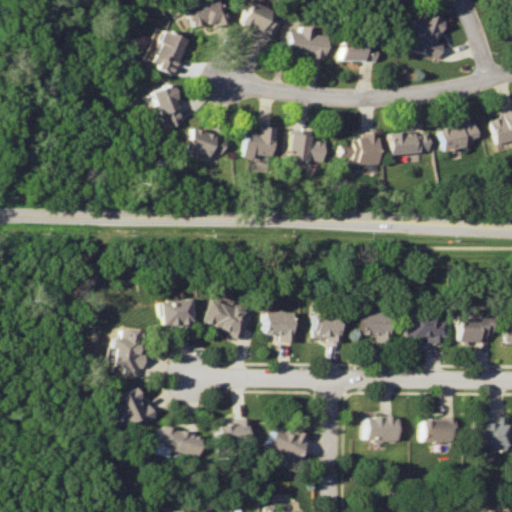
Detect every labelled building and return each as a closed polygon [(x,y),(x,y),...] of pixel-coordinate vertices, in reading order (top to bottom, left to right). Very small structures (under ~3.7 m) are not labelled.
[(211,0),(206,0),(202,2),(200,0),(190,0),(192,5),(179,10),(187,29),(207,21),(208,25),(221,21),(211,0)] [(276,14),(245,0),(234,21),(265,36),(276,14)] [(511,0),(509,0),(503,5),(511,17),(511,0)] [(417,10),(415,19),(411,17),(405,32),(409,33),(403,47),(434,58),(439,43),(433,40),(440,19),(417,10)] [(321,34),(307,31),(306,26),(295,24),(294,31),(282,29),(279,52),(318,58),(321,34)] [(158,28),(145,63),(166,72),(180,38),(158,28)] [(371,44),(360,44),(359,37),(335,38),(335,60),(372,61),(371,44)] [(166,84),(145,92),(161,129),(179,122),(169,98),(173,97),(166,84)] [(511,110),(486,118),(494,142),(511,137),(511,110)] [(470,120),(435,129),(440,151),(470,143),(469,136),(475,135),(470,120)] [(271,127),(253,124),(253,127),(240,127),(239,151),(270,154),(271,127)] [(189,125),(181,147),(206,156),(209,148),(219,153),(224,138),(189,125)] [(424,134),(411,135),(411,131),(384,133),(386,155),(427,152),(424,134)] [(309,134),(289,133),(287,158),(321,161),(323,141),(308,140),(309,134)] [(376,136),(355,136),(354,141),(337,141),(338,156),(348,156),(349,164),(377,163),(376,136)] [(183,298),(151,301),(154,326),(187,320),(183,298)] [(206,298),(199,316),(217,325),(216,329),(234,337),(246,312),(206,298)] [(260,312),(259,333),(272,334),(273,341),(286,341),(286,313),(260,312)] [(404,313),(402,336),(441,337),(442,322),(437,322),(437,313),(404,313)] [(355,314),(354,334),(369,334),(370,341),(386,342),(386,314),(355,314)] [(309,316),(308,334),(324,333),(324,340),(336,340),(337,315),(309,316)] [(453,317),(453,341),(475,341),(475,334),(489,335),(488,318),(453,317)] [(511,323),(502,323),(502,341),(511,341),(511,323)] [(114,329),(114,337),(107,337),(104,366),(137,370),(139,350),(135,349),(136,331),(114,329)] [(129,387),(110,397),(126,428),(151,416),(143,401),(138,404),(129,387)] [(363,415),(363,439),(394,439),(395,416),(363,415)] [(471,419),(471,442),(483,441),(484,450),(504,450),(504,416),(486,416),(487,420),(471,419)] [(212,427),(213,448),(246,445),(244,420),(229,421),(229,427),(212,427)] [(450,420),(419,420),(419,440),(451,441),(450,420)] [(158,426),(153,445),(194,456),(199,437),(158,426)] [(270,427),(264,444),(294,460),(306,436),(293,430),(291,435),(270,427)]
